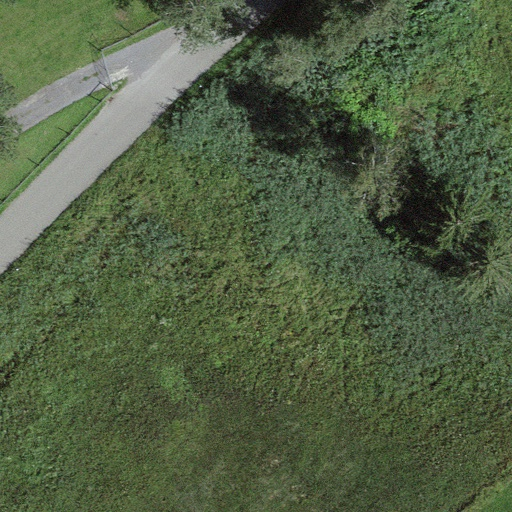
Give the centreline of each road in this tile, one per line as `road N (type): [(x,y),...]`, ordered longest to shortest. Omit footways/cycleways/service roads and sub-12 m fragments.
road 1 (unclassified): [(0,251),(258,0)]
road 2 (track): [(0,134),(170,48),(189,63)]
